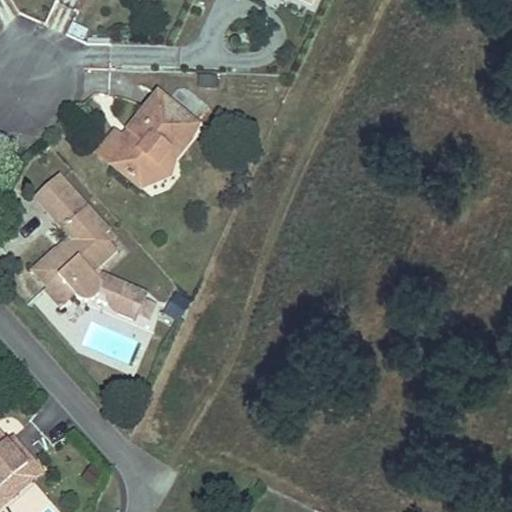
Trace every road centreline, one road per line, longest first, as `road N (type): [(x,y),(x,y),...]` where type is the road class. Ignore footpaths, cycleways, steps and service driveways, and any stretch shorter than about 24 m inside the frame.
road 1 (track): [(384,0),(179,458),(147,486)]
road 2 (residential): [(140,511),(147,486),(0,320)]
